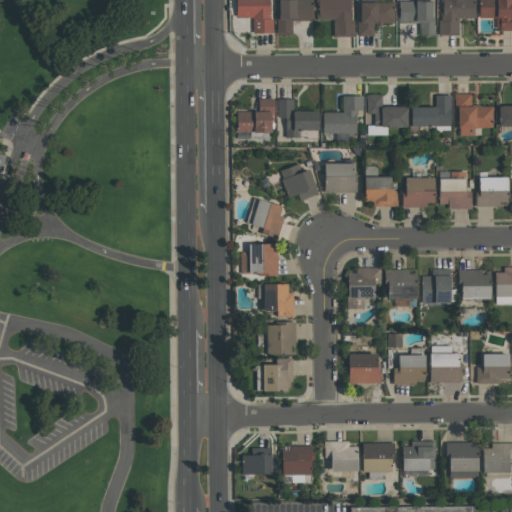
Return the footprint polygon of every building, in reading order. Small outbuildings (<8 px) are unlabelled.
[(235,0),(236,17),(252,17),(252,33),(270,33),(269,0),(235,0)] [(332,36),(352,36),(351,0),(317,0),(318,19),(332,19),(332,36)] [(458,18),(473,18),(473,0),(439,0),(439,35),(458,35),(458,18)] [(497,18),(497,30),(511,30),(511,0),(478,0),(479,18),(497,18)] [(398,23),(418,22),(419,36),(433,36),(432,1),(398,2),(398,23)] [(373,36),(373,24),(393,23),(392,2),(358,2),(358,36),(373,36)] [(491,127),(491,106),(470,106),(470,93),(455,94),(456,136),(473,135),(473,128),(491,127)] [(322,133),(355,133),(355,110),(362,110),(362,96),(342,95),(342,112),(322,112),(322,133)] [(449,127),(450,95),(434,95),(434,108),(410,107),(410,126),(449,127)] [(272,132),(271,98),(257,99),(258,111),(236,111),(236,132),(272,132)] [(318,130),(318,111),(292,111),(292,98),(277,99),(277,118),(284,118),(285,138),(299,137),(299,130),(318,130)] [(511,105),(498,106),(498,126),(511,125),(511,105)] [(0,175),(0,152),(9,156),(1,176),(0,175)] [(18,176),(23,160),(30,162),(25,178),(18,176)] [(324,193),(354,192),(354,163),(323,164),(324,193)] [(309,169),(300,171),(298,164),(279,169),(287,197),(297,194),(299,200),(316,195),(309,169)] [(447,208),(470,209),(470,191),(464,191),(464,172),(449,171),(449,179),(438,178),(437,204),(447,204),(447,208)] [(390,177),(363,177),(364,201),(373,201),(373,207),(396,207),(396,190),(390,190),(390,177)] [(433,206),(433,178),(402,177),(402,205),(433,206)] [(506,177),(476,177),(477,205),(507,205),(506,177)] [(281,206),(253,198),(246,222),(262,227),(260,233),(276,238),(283,216),(278,215),(281,206)] [(277,274),(276,243),(247,244),(247,252),(239,252),(239,275),(277,274)] [(511,266),(502,267),(502,272),(494,272),(494,305),(511,304),(511,266)] [(346,273),(346,309),(363,309),(363,298),(374,297),(374,283),(378,283),(378,267),(354,268),(355,273),(346,273)] [(383,270),(384,299),(415,298),(415,269),(383,270)] [(449,303),(449,271),(433,272),(433,275),(420,275),(420,304),(449,303)] [(459,300),(489,299),(488,271),(458,271),(459,300)] [(293,293),(287,292),(287,284),(262,284),(262,310),(276,311),(276,316),(293,317),(293,293)] [(265,324),(265,355),(294,354),(293,323),(265,324)] [(400,333),(386,334),(387,347),(400,347),(400,333)] [(348,353),(376,354),(376,346),(348,345),(348,353)] [(458,382),(458,353),(450,353),(450,346),(429,346),(428,382),(458,382)] [(476,383),(508,383),(507,353),(481,354),(481,367),(475,367),(476,383)] [(347,383),(379,383),(378,354),(347,355),(347,383)] [(423,355),(397,355),(397,368),(392,368),(392,385),(416,384),(416,379),(423,379),(423,355)] [(292,390),(291,358),(276,358),(276,364),(255,365),(255,391),(292,390)] [(401,470),(433,470),(434,441),(409,440),(409,446),(401,446),(401,470)] [(348,441),(323,441),(323,458),(330,458),(329,471),(356,471),(356,446),(348,446),(348,441)] [(468,442),(446,442),(447,478),(477,478),(476,447),(469,447),(468,442)] [(511,442),(490,443),(490,448),(482,448),(482,472),(508,472),(508,460),(511,459),(511,442)] [(362,472),(392,471),(391,443),(361,443),(362,472)] [(312,474),(311,445),(280,446),(281,474),(312,474)] [(270,474),(271,454),(241,453),(241,474),(270,474)]
